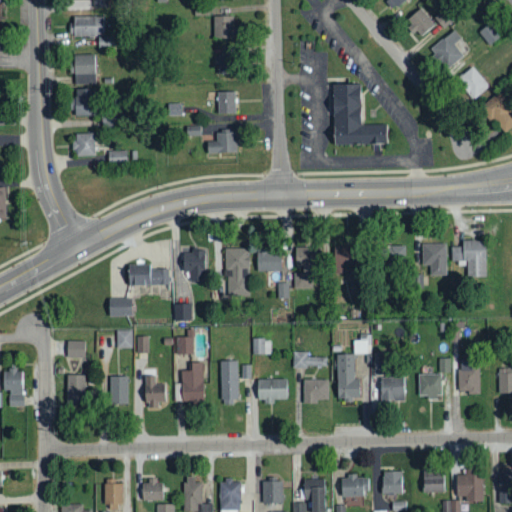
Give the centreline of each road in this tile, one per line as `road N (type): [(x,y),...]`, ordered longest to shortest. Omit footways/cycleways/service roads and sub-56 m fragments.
road 1 (residential): [(46,452),(511,438)]
road 2 (tertiary): [(511,182),(204,199),(131,219),(72,252)]
road 3 (residential): [(72,252),(38,133),(35,0)]
road 4 (residential): [(276,195),(271,0)]
road 5 (residential): [(464,147),(455,125),(351,0)]
road 6 (residential): [(45,511),(45,338)]
